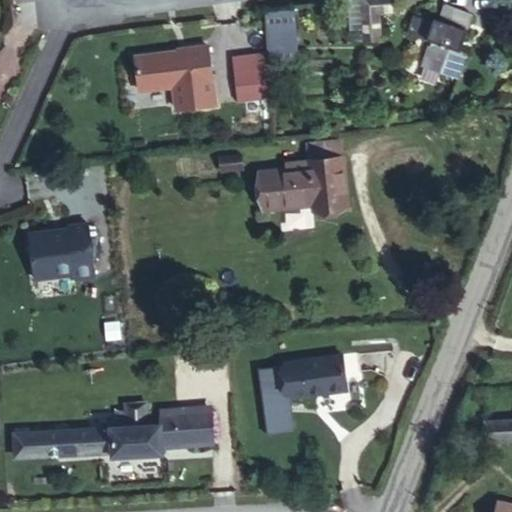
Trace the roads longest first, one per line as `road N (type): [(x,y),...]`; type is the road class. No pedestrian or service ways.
road 1 (tertiary): [(511,188),(393,511)]
road 2 (residential): [(0,159),(66,3),(106,0)]
road 3 (unknown): [(219,510),(207,359)]
